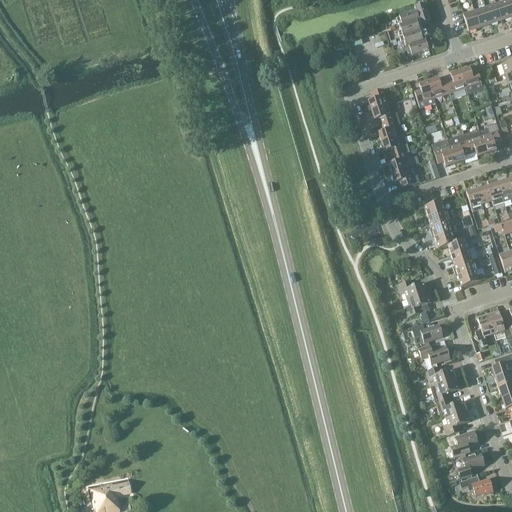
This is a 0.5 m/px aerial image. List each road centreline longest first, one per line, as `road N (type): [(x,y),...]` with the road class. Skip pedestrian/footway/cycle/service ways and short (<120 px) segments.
road 1 (primary): [(346,511),(272,215)]
road 2 (primary): [(194,0),(272,215)]
road 3 (residential): [(381,202),(351,94),(458,57)]
road 4 (primary): [(272,215),(225,0)]
road 5 (residential): [(511,489),(452,312)]
road 6 (residential): [(381,202),(511,161)]
road 7 (residential): [(452,312),(441,279),(394,235),(381,202)]
